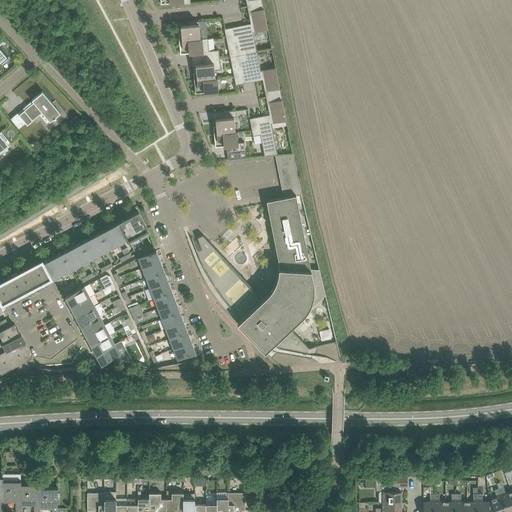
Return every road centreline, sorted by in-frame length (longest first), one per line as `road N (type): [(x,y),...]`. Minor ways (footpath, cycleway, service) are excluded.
road 1 (tertiary): [(511,409),(390,419),(0,424)]
road 2 (track): [(266,0),(345,366)]
road 3 (residential): [(151,174),(220,349)]
road 4 (residential): [(0,255),(151,174)]
